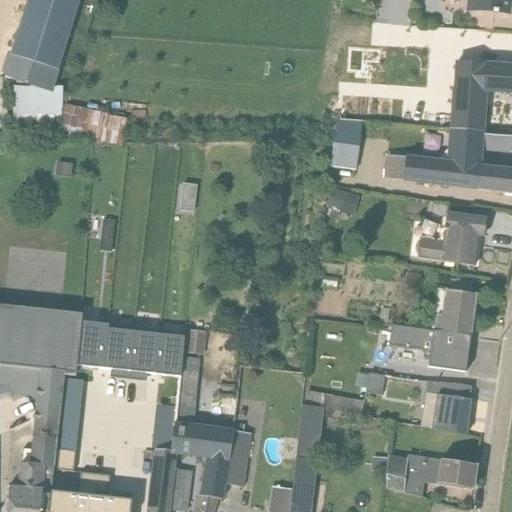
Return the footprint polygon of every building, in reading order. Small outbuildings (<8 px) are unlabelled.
[(0,79),(29,88),(52,89),(80,0),(27,0),(9,56),(6,55),(0,73),(0,79)] [(463,0),(462,12),(497,16),(497,14),(507,15),(508,0),(463,0)] [(480,136),(482,136),(483,95),(511,96),(511,132),(502,131),(501,138),(511,139),(510,152),(511,152),(511,67),(454,63),(449,132),(480,136)] [(53,119),(60,119),(60,114),(62,89),(52,89),(12,88),(10,139),(52,141),(53,119)] [(64,106),(60,119),(54,141),(120,147),(125,120),(109,117),(106,115),(64,106)] [(334,123),(329,168),(354,171),(359,125),(334,123)] [(480,136),(449,132),(445,163),(386,157),(383,181),(511,195),(511,170),(481,167),(482,152),(510,152),(511,139),(501,138),(482,136),(480,136)] [(269,150),(269,161),(284,162),(285,151),(269,150)] [(55,164),(54,177),(70,179),(71,165),(55,164)] [(330,190),(325,210),(352,218),(358,198),(330,190)] [(484,221),(445,215),(443,228),(442,228),(441,232),(443,233),(441,244),(434,243),(431,241),(427,238),(420,239),(416,243),(414,247),(414,252),(417,257),(416,260),(473,268),(476,248),(472,248),(474,236),(481,237),(484,221)] [(321,279),(320,289),(335,291),(336,280),(321,279)] [(474,296),(436,291),(429,332),(469,338),(474,296)] [(0,393),(12,395),(11,396),(35,397),(33,413),(23,418),(31,434),(31,438),(57,441),(63,376),(74,377),(75,367),(80,324),(81,316),(0,307),(0,393)] [(102,370),(106,331),(107,327),(80,324),(75,367),(102,370)] [(429,332),(390,327),(387,348),(422,353),(422,360),(427,361),(426,369),(464,375),(469,338),(429,332)] [(129,373),(133,334),(106,331),(102,370),(129,373)] [(185,332),(183,355),(202,357),(205,334),(185,332)] [(155,376),(159,336),(133,334),(129,373),(155,376)] [(178,378),(182,339),(159,336),(155,376),(178,378)] [(367,376),(364,395),(380,398),(384,378),(367,376)] [(426,383),(420,431),(464,437),(470,389),(426,383)] [(302,407),(322,411),(360,418),(362,403),(305,393),(302,407)] [(290,491),(286,511),(308,511),(322,411),(302,407),(301,407),(290,491)] [(174,425),(171,456),(152,454),(147,503),(145,511),(214,511),(217,500),(222,502),(234,423),(213,421),(211,429),(174,425)] [(57,441),(31,438),(29,451),(22,451),(21,467),(18,467),(15,489),(50,492),(56,444),(57,441)] [(387,457),(384,491),(421,499),(422,484),(471,491),(475,468),(406,457),(406,460),(387,457)] [(50,492),(15,489),(10,489),(7,511),(47,511),(50,494),(50,492)] [(286,511),(290,491),(270,489),(266,511),(286,511)] [(128,511),(129,503),(77,497),(50,494),(47,511),(128,511)]
